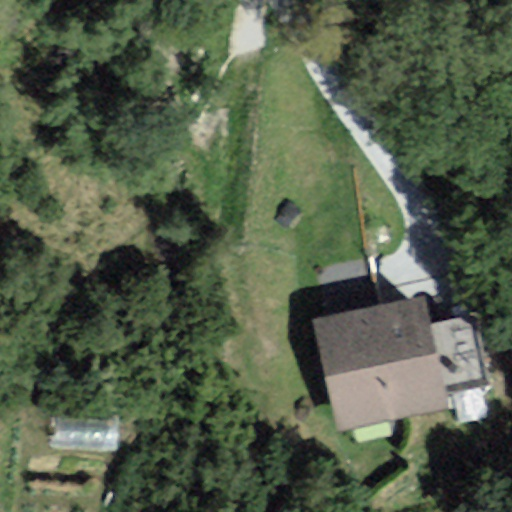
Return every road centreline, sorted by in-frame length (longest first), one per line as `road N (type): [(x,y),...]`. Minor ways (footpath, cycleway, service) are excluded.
road 1 (track): [(261,500),(229,265),(248,0)]
road 2 (track): [(438,247),(402,179),(273,0)]
